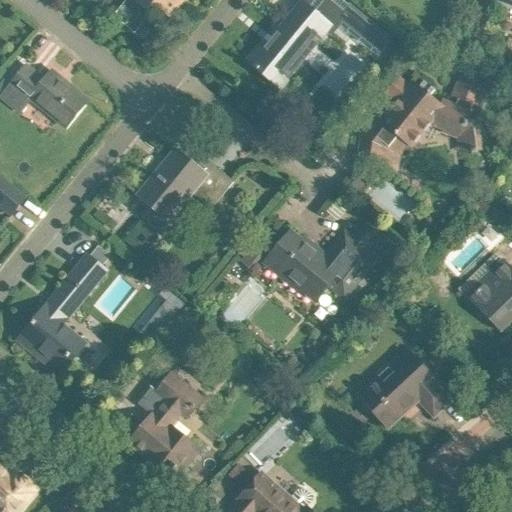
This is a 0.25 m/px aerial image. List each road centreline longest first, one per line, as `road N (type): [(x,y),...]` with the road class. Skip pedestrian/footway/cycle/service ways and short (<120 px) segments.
road 1 (residential): [(0,288),(152,102)]
road 2 (unclassified): [(143,511),(0,395)]
road 3 (unclassified): [(313,190),(170,79)]
road 4 (residential): [(152,102),(27,0)]
